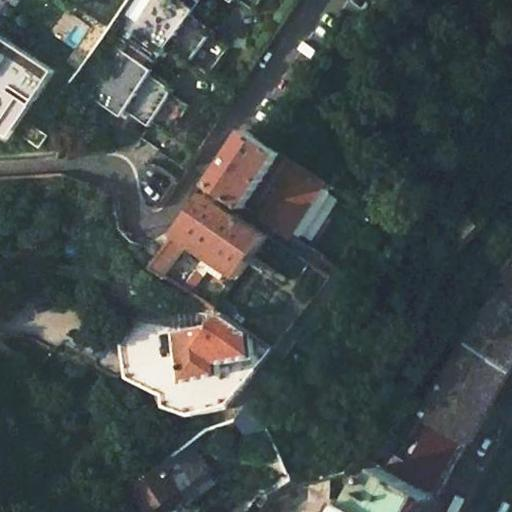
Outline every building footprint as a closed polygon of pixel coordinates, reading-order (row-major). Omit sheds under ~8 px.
[(0,0),(0,87),(14,98),(32,71),(0,46),(0,0)] [(179,0),(153,0),(132,32),(161,54),(165,48),(189,65),(192,61),(212,34),(214,30),(191,13),(193,10),(179,0)] [(236,0),(254,12),(262,0),(236,0)] [(210,75),(231,47),(212,34),(192,61),(210,75)] [(121,49),(90,95),(121,115),(124,110),(148,126),(151,121),(170,94),(173,90),(149,74),(151,70),(121,49)] [(171,135),(190,107),(170,94),(151,121),(171,135)] [(329,183),(246,130),(209,186),(244,209),(289,238),(329,183)] [(338,189),(329,183),(289,238),(297,243),(338,189)] [(268,237),(202,195),(150,269),(165,279),(188,246),(239,278),(268,237)] [(481,232),(469,222),(460,233),(471,242),(481,232)] [(511,365),(511,267),(381,471),(438,501),(467,445),(510,368),(511,365)] [(202,280),(194,274),(183,290),(192,295),(202,280)] [(276,349),(222,315),(219,316),(216,317),(214,319),(212,322),(211,325),(211,327),(133,340),(115,332),(128,377),(157,390),(157,397),(157,399),(159,401),(161,403),(164,405),(193,418),(229,410),(276,349)] [(263,420),(252,398),(238,417),(263,420)] [(219,483),(189,443),(161,464),(181,491),(191,504),(219,483)] [(288,474),(281,460),(269,466),(275,480),(288,474)] [(181,491),(161,464),(129,488),(147,511),(153,511),(178,494),(181,491)] [(432,511),(438,501),(381,471),(373,485),(368,483),(366,488),(370,490),(361,508),(355,505),(351,511),(347,509),(345,511),(327,511),(327,495),(299,498),(294,486),(268,499),(263,506),(259,511),(258,511),(432,511)] [(191,504),(181,491),(178,494),(187,507),(191,504)] [(130,511),(119,495),(94,511),(130,511)]
